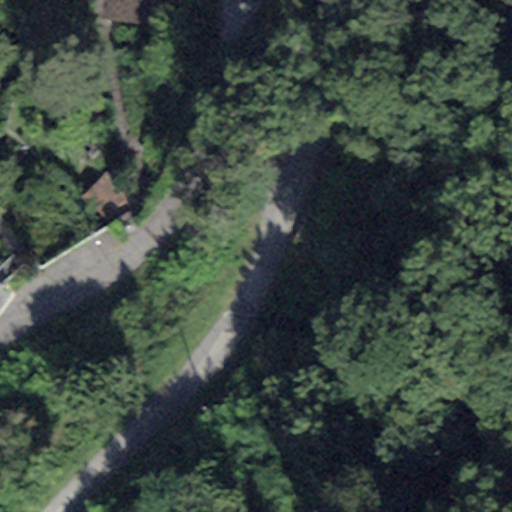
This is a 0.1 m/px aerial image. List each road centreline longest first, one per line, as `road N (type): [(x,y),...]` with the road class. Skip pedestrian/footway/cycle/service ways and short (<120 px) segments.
road 1 (residential): [(345,0),(377,53),(23,511)]
road 2 (residential): [(0,308),(199,157),(246,0)]
